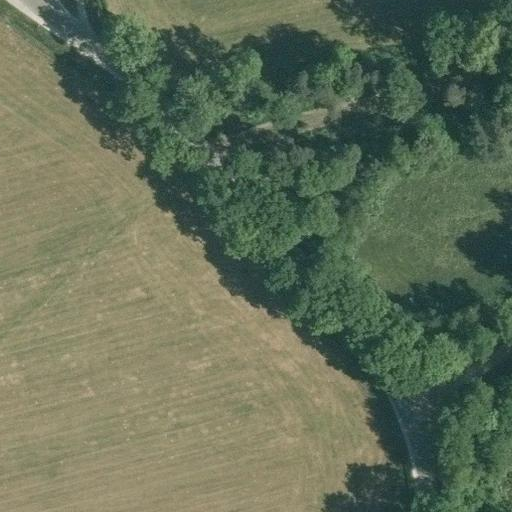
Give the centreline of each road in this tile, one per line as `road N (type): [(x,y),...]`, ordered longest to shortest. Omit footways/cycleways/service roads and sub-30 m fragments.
road 1 (unclassified): [(430,511),(428,467),(408,404),(363,338),(203,153),(39,0)]
road 2 (track): [(511,75),(195,146)]
